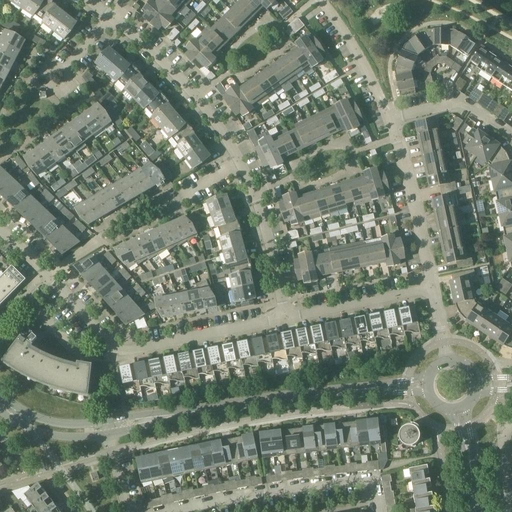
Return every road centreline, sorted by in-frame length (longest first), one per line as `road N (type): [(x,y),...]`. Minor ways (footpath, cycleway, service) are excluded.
road 1 (tertiary): [(108,427),(277,398),(425,384)]
road 2 (residential): [(288,317),(129,350),(116,347),(49,273)]
road 3 (residential): [(379,511),(368,480),(182,511)]
road 4 (residential): [(241,164),(196,96),(114,19)]
road 5 (residential): [(432,287),(389,118)]
road 6 (residential): [(288,317),(241,164)]
road 7 (residential): [(432,287),(288,317)]
road 8 (residential): [(389,118),(319,0)]
road 9 (residential): [(511,136),(458,102),(389,118)]
road 10 (residential): [(18,76),(65,110),(88,95),(69,65)]
